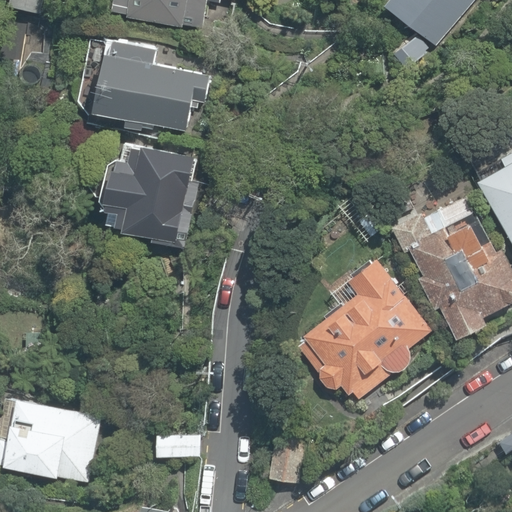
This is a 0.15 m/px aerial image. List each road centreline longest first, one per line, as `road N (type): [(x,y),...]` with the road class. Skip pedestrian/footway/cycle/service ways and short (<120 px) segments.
road 1 (residential): [(233,511),(254,199)]
road 2 (residential): [(295,511),(511,397)]
